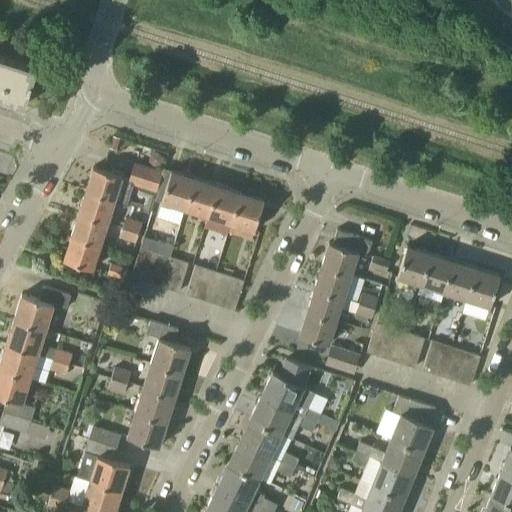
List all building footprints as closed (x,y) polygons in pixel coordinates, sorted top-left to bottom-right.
[(37,67),(2,55),(0,54),(0,97),(24,106),(37,67)] [(86,190),(115,199),(127,203),(133,184),(140,186),(156,192),(156,191),(162,173),(134,164),(130,178),(122,176),(122,175),(93,166),(86,190)] [(185,208),(195,177),(171,170),(161,201),(185,208)] [(208,216),(218,185),(195,177),(185,208),(208,216)] [(231,223),(241,192),(218,185),(208,216),(231,223)] [(140,186),(138,194),(147,196),(143,208),(151,210),(157,191),(156,191),(156,192),(140,186)] [(107,222),(115,199),(86,190),(78,212),(107,222)] [(241,192),(231,223),(254,230),(264,199),(241,192)] [(100,245),(107,222),(78,212),(71,235),(100,245)] [(123,227),(139,232),(142,222),(126,217),(123,227)] [(139,232),(123,227),(120,236),(136,241),(139,232)] [(322,262),(352,272),(358,252),(367,255),(372,240),(337,228),(333,242),(329,241),(322,262)] [(93,268),(100,245),(71,235),(64,259),(93,268)] [(421,283),(431,253),(407,245),(397,276),(421,283)] [(144,280),(153,251),(140,247),(131,276),(144,280)] [(154,283),(164,254),(153,251),(144,280),(154,283)] [(441,300),(444,291),(453,260),(431,253),(421,283),(418,293),(441,300)] [(167,287),(176,258),(164,254),(154,283),(167,287)] [(389,261),(373,255),(370,265),(386,270),(389,261)] [(176,258),(167,287),(179,291),(189,262),(176,258)] [(466,298),(476,267),(453,260),(444,291),(466,298)] [(344,296),(352,272),(322,262),(315,286),(344,296)] [(127,268),(111,263),(108,273),(124,278),(127,268)] [(197,297),(207,268),(196,264),(187,294),(197,297)] [(490,306),(490,305),(500,275),(476,267),(466,298),(490,306)] [(210,301),(219,272),(207,268),(197,297),(210,301)] [(222,305),(232,276),(219,272),(210,301),(222,305)] [(232,276),(222,305),(235,309),(244,280),(232,276)] [(14,318),(46,329),(54,303),(66,307),(71,294),(43,285),(38,299),(22,293),(14,318)] [(336,319),(344,296),(315,286),(307,310),(336,319)] [(361,292),(358,302),(375,307),(378,297),(361,292)] [(358,302),(355,312),(372,317),(375,307),(358,302)] [(329,343),(336,319),(307,310),(300,334),(329,343)] [(6,343),(38,353),(46,329),(14,318),(6,343)] [(151,362),(183,372),(191,347),(174,341),(178,328),(150,319),(146,333),(159,337),(151,362)] [(381,355),(390,326),(377,322),(367,351),(381,355)] [(393,359),(402,330),(390,326),(381,355),(393,359)] [(404,363),(413,334),(402,330),(393,359),(404,363)] [(404,363),(415,367),(424,337),(413,334),(404,363)] [(445,344),(439,342),(432,340),(423,369),(435,373),(445,344)] [(0,361),(0,367),(30,378),(38,353),(6,343),(0,361)] [(333,344),(326,363),(354,372),(360,353),(333,344)] [(435,373),(447,377),(457,347),(445,344),(435,373)] [(468,351),(457,347),(447,377),(458,380),(468,351)] [(53,358),(69,363),(73,353),(57,348),(53,358)] [(458,380),(471,384),(480,355),(468,351),(458,380)] [(53,358),(52,362),(50,368),(66,373),(67,372),(69,363),(53,358)] [(272,371),(261,394),(317,421),(316,422),(336,431),(340,422),(320,412),(327,398),(303,386),(310,365),(287,358),(281,375),(272,371)] [(183,372),(151,362),(143,386),(175,396),(183,372)] [(111,376),(128,381),(131,370),(115,365),(111,376)] [(23,402),(30,378),(0,367),(0,395),(7,398),(3,411),(31,420),(35,406),(23,402)] [(128,381),(111,376),(107,387),(124,393),(128,381)] [(175,396),(143,386),(135,410),(167,421),(175,396)] [(261,394),(250,417),(281,432),(280,434),(291,439),(298,424),(312,430),(316,422),(317,421),(261,394)] [(391,437),(423,450),(432,426),(429,424),(436,407),(399,395),(392,413),(400,416),(391,437)] [(159,446),(167,421),(135,410),(127,436),(159,446)] [(31,420),(3,411),(0,420),(0,423),(4,425),(27,432),(31,420)] [(270,455),(280,434),(281,432),(250,417),(239,440),(270,455)] [(89,438),(117,447),(121,434),(93,425),(89,438)] [(413,473),(423,450),(391,437),(385,451),(374,446),(360,441),(356,449),(413,473)] [(113,459),(117,447),(89,438),(85,451),(98,454),(89,480),(121,491),(130,465),(113,459)] [(295,467),(281,460),(270,455),(239,440),(229,462),(259,477),(270,482),(276,469),(290,476),(295,467)] [(511,447),(510,447),(501,471),(511,475),(511,447)] [(404,496),(413,473),(356,449),(352,459),(366,464),(360,478),(404,496)] [(281,460),(295,467),(299,458),(285,451),(281,460)] [(253,489),(259,477),(229,462),(218,485),(259,505),(273,511),(277,503),(263,496),(264,494),(253,489)] [(511,502),(511,475),(501,471),(491,494),(511,502)] [(376,511),(397,511),(404,496),(360,478),(355,493),(341,487),(337,496),(363,506),(376,511)] [(104,511),(114,511),(121,491),(89,480),(82,505),(104,511)] [(51,494),(67,499),(70,489),(54,484),(51,494)] [(272,511),(273,511),(259,505),(218,485),(207,507),(216,511),(242,511),(243,511),(245,511),(272,511)] [(63,509),(67,499),(51,494),(47,504),(63,509)] [(511,511),(511,502),(491,494),(483,511),(511,511)]
